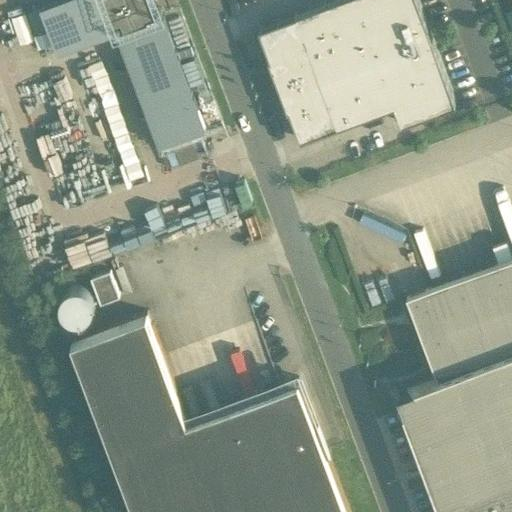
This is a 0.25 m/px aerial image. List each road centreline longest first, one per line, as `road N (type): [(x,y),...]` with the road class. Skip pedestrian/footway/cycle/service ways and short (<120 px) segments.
road 1 (unclassified): [(395,511),(205,0)]
road 2 (unknown): [(511,134),(287,220)]
